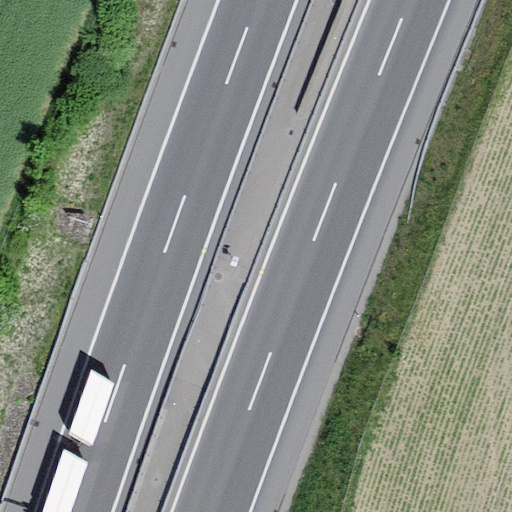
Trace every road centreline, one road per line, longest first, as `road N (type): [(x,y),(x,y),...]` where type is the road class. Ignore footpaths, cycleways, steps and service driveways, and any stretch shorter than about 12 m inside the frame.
road 1 (motorway): [(215,511),(413,0)]
road 2 (motorway): [(261,0),(74,511)]
